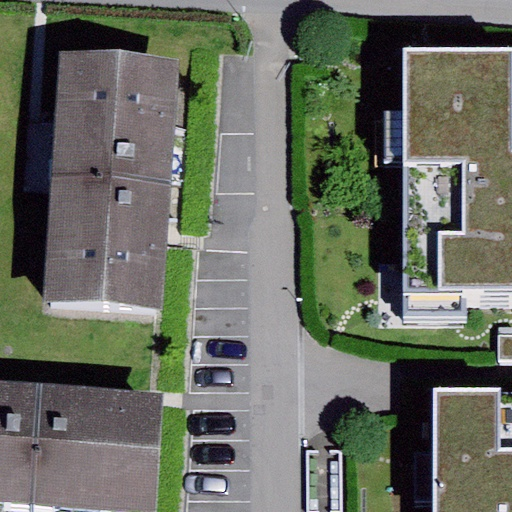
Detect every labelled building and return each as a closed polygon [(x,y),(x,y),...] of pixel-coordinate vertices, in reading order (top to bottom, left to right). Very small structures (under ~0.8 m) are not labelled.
[(511,55),(404,56),(405,117),(384,117),(385,164),(403,164),(404,320),(469,320),(468,296),(511,296),(511,55)] [(63,58),(46,304),(164,313),(181,66),(63,58)] [(511,336),(499,336),(499,360),(511,359),(511,336)] [(0,504),(105,511),(152,511),(161,399),(0,387),(0,504)] [(511,511),(511,394),(433,394),(433,454),(415,454),(415,505),(437,505),(436,511),(511,511)]
